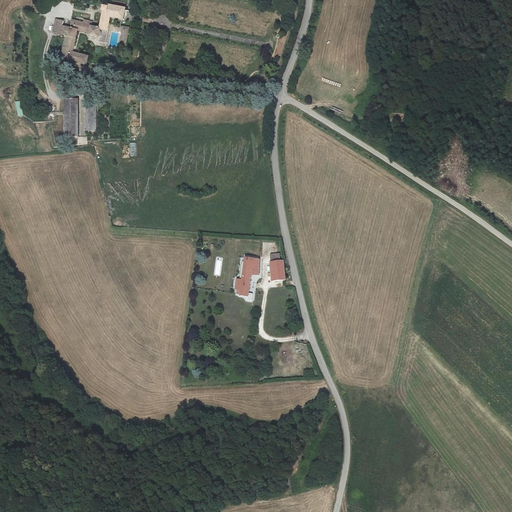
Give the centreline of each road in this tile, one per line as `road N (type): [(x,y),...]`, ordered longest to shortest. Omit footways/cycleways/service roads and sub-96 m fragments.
road 1 (unclassified): [(278,97),(274,156),(287,241),(346,426),(336,511)]
road 2 (unclassified): [(511,241),(278,97)]
